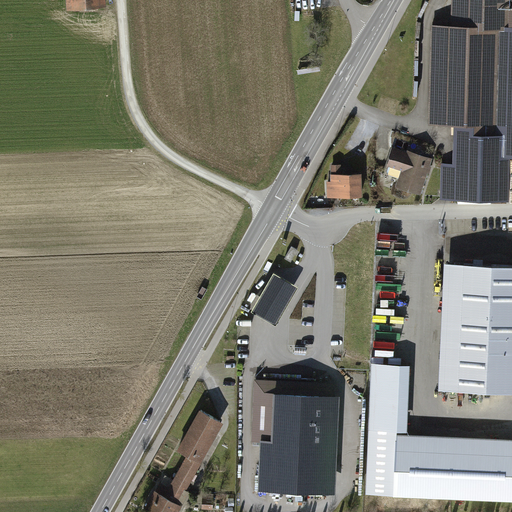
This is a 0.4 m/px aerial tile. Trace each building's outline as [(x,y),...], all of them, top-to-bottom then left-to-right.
[(106,0),(66,0),(67,10),(107,7),(106,0)] [(511,0),(454,0),(454,22),(432,22),(429,123),(458,124),(457,163),(442,162),(441,198),(511,200),(511,181),(511,0)] [(435,159),(396,147),(390,167),(406,172),(401,187),(424,193),(435,159)] [(345,165),(333,166),(334,180),(329,181),(330,199),(367,197),(366,173),(345,174),(345,165)] [(511,263),(450,260),(444,388),(511,391),(511,263)] [(298,284),(274,270),(252,308),(276,322),(298,284)] [(411,362),(372,361),(370,427),(408,429),(411,362)] [(334,381),(255,378),(252,440),(261,440),(259,488),(337,492),(341,393),(334,392),(334,381)] [(228,423),(204,409),(180,450),(189,455),(171,486),(163,481),(148,508),(154,511),(183,511),(186,507),(181,505),(228,423)] [(511,438),(401,434),(398,497),(511,501),(511,438)]
